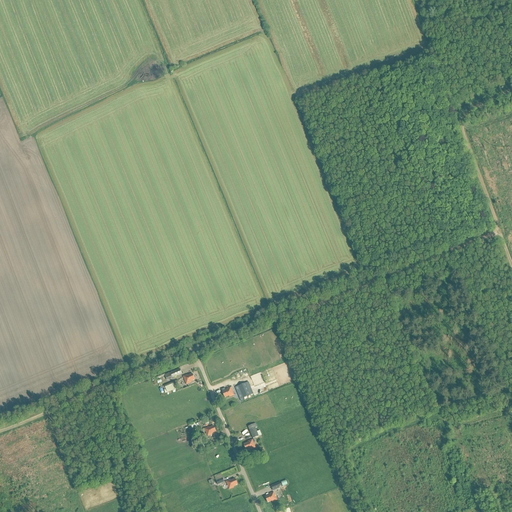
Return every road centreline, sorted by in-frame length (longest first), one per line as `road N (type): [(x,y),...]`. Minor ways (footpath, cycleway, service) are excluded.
road 1 (track): [(0,432),(266,312),(346,293),(496,234),(456,118),(511,87)]
road 2 (unclassified): [(259,511),(198,360)]
